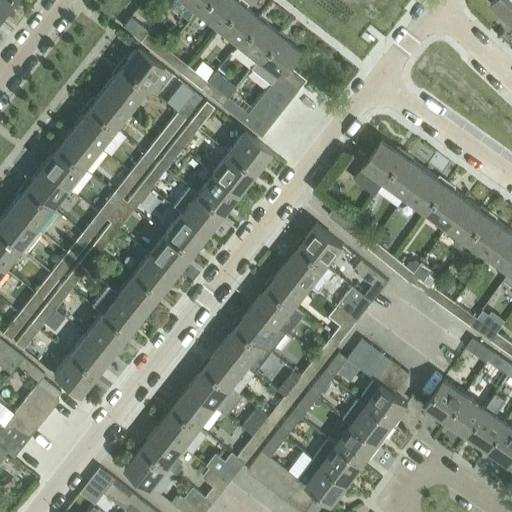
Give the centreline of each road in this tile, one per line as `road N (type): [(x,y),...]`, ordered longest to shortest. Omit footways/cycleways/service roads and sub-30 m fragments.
road 1 (residential): [(33,511),(376,82)]
road 2 (residential): [(511,178),(376,82)]
road 3 (residential): [(500,511),(452,479),(432,475),(415,485),(412,511)]
